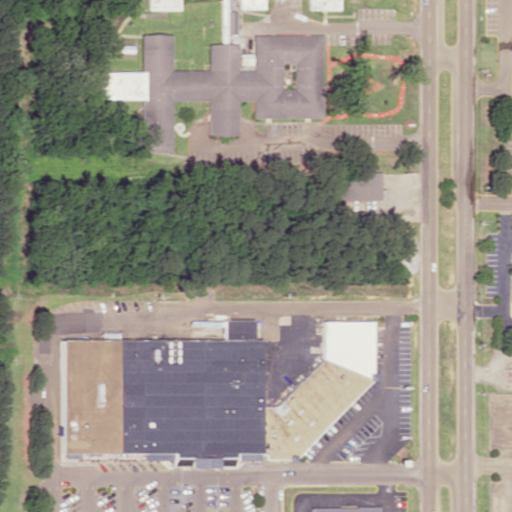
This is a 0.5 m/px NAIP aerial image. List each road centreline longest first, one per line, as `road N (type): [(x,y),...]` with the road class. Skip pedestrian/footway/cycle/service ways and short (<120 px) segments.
road 1 (tertiary): [(423,0),(426,511)]
road 2 (tertiary): [(463,511),(464,0)]
